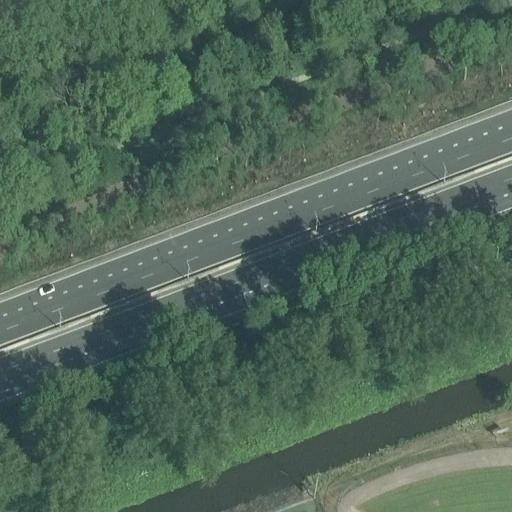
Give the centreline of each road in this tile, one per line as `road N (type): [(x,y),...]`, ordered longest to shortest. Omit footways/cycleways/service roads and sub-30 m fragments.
road 1 (trunk): [(0,374),(511,180)]
road 2 (trunk): [(511,139),(0,333)]
